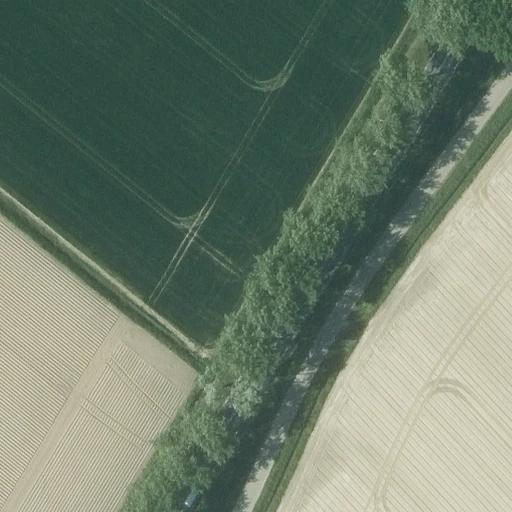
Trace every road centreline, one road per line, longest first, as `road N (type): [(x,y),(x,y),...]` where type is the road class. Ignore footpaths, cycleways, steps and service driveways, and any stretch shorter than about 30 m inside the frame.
road 1 (primary): [(177,511),(473,0)]
road 2 (unclassified): [(240,511),(364,278),(511,75)]
